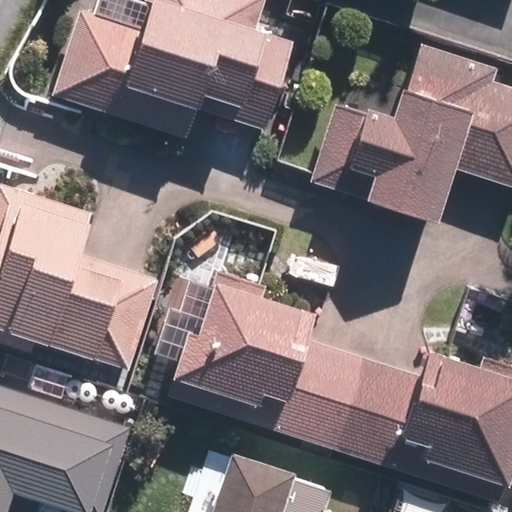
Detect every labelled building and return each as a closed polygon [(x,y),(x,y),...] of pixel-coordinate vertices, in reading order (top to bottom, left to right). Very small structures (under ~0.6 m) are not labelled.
[(37,91),(172,135),(182,104),(254,127),(283,39),(242,25),(249,0),(83,0),(80,10),(65,4),(37,91)] [(299,177),(426,218),(444,165),(511,186),(511,86),(481,76),(485,65),(409,40),(395,84),(392,82),(382,115),(324,96),(299,177)] [(40,341),(135,371),(164,276),(87,253),(99,212),(3,180),(0,188),(0,341),(36,353),(40,341)] [(339,450),(369,357),(312,340),(321,312),(268,295),(272,284),(227,270),(223,280),(220,280),(203,332),(193,329),(171,395),(339,450)] [(369,357),(339,450),(506,503),(511,483),(511,363),(489,356),(486,365),(435,349),(426,376),(369,357)] [(49,436),(63,395),(26,383),(28,378),(0,368),(0,511),(196,511),(200,501),(88,463),(89,460),(10,434),(12,425),(49,436)]
